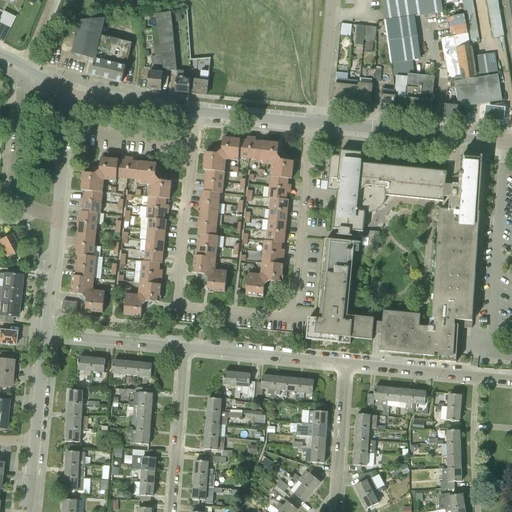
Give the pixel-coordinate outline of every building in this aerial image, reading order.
[(441,0),(382,0),(386,22),(391,62),(409,59),(404,18),(443,13),(441,0)] [(161,55),(164,71),(177,71),(176,58),(172,14),(156,15),(161,55)] [(95,59),(101,36),(105,18),(80,22),(72,54),(95,59)] [(0,41),(3,43),(10,28),(0,23),(0,41)] [(350,36),(352,25),(342,24),(341,35),(350,36)] [(363,46),(363,40),(365,26),(357,26),(355,46),(363,46)] [(376,28),(365,27),(364,40),(366,40),(373,41),(375,41),(376,28)] [(101,36),(95,59),(91,75),(122,83),(132,44),(101,36)] [(445,63),(446,63),(452,62),(450,49),(448,38),(442,39),(441,39),(445,63)] [(372,53),(373,41),(366,40),(365,53),(372,53)] [(458,107),(459,108),(502,101),(498,75),(479,78),(476,57),(474,45),(450,49),(452,62),(454,79),(456,90),(458,107)] [(495,54),(476,57),(479,78),(498,75),(495,54)] [(164,71),(161,55),(151,57),(152,64),(152,69),(150,69),(148,89),(162,90),(164,71)] [(190,93),(192,79),(184,78),(184,71),(178,71),(175,92),(190,93)] [(207,95),(209,72),(201,71),(201,79),(196,78),(194,94),(207,95)] [(433,95),(435,77),(408,74),(404,115),(430,118),(432,102),(434,103),(435,95),(433,95)] [(448,78),(447,89),(456,90),(454,79),(448,78)] [(334,98),(346,99),(348,80),(338,79),(337,85),(335,85),(334,98)] [(348,80),(346,99),(357,100),(358,86),(358,81),(348,80)] [(358,85),(358,86),(357,100),(370,102),(372,86),(358,85)] [(394,114),(395,98),(395,96),(395,95),(395,91),(382,90),(380,113),(394,114)] [(459,108),(458,107),(446,105),(444,119),(461,121),(459,108)] [(506,107),(486,105),(485,118),(504,120),(506,107)] [(250,159),(252,138),(248,137),(247,141),(241,140),(239,158),(250,159)] [(250,159),(260,160),(261,142),(256,142),(256,138),(252,138),(250,159)] [(239,161),(239,158),(241,140),(229,139),(229,141),(223,141),(222,150),(221,150),(217,152),(217,154),(208,153),(207,159),(205,159),(204,170),(207,171),(225,173),(226,161),(228,160),(239,161)] [(261,142),(260,160),(259,163),(271,164),(273,166),(271,177),(289,179),(292,180),(293,168),(291,167),(292,162),(283,161),(283,159),(280,156),(278,156),(279,147),(273,146),(274,143),(261,142)] [(352,237),(353,236),(369,238),(367,250),(368,250),(368,246),(379,247),(379,240),(380,240),(380,232),(369,231),(369,232),(363,232),(365,213),(370,213),(375,212),(379,209),(383,205),(385,201),(386,196),(444,202),(444,197),(446,185),(447,172),(370,164),(371,159),(361,158),(362,153),(341,151),(340,156),(331,155),(327,190),(338,191),(334,229),(339,230),(339,235),(338,235),(337,235),(341,236),(352,237)] [(446,185),(444,197),(450,198),(449,211),(440,210),(433,319),(435,319),(434,328),(419,326),(421,315),(384,311),(383,323),(377,322),(376,331),(379,334),(381,335),(380,351),(435,357),(435,353),(440,353),(439,362),(456,363),(459,328),(472,329),(480,213),(479,213),(481,177),(483,158),(482,158),(482,159),(463,157),(462,156),(460,176),(459,176),(459,183),(449,184),(449,183),(449,185),(446,185)] [(128,179),(130,158),(125,158),(125,161),(118,160),(117,178),(128,179)] [(130,158),(128,179),(138,180),(140,163),(134,162),(134,158),(130,158)] [(116,181),(117,178),(118,160),(107,159),(107,162),(101,161),(100,170),(99,170),(95,173),(95,174),(86,173),(85,179),(83,179),(82,191),(85,191),(103,193),(104,181),(105,180),(116,181)] [(140,163),(138,180),(138,184),(149,185),(150,186),(149,198),(166,199),(170,200),(171,188),(169,188),(169,182),(160,181),(161,180),(158,176),(156,176),(157,167),(151,166),(152,164),(140,163)] [(225,173),(207,171),(206,181),(224,183),(225,173)] [(289,179),(271,177),(270,187),(291,190),(292,185),(288,185),(289,179)] [(224,183),(206,181),(205,192),(220,193),(220,194),(223,194),(224,183)] [(291,190),(270,187),(269,198),(272,199),(272,198),(286,200),(287,193),(291,194),(291,190)] [(103,193),(85,191),(84,202),(102,203),(103,193)] [(220,193),(205,192),(203,191),(202,202),(219,204),(220,194),(220,193)] [(166,199),(149,198),(148,208),(169,210),(169,206),(166,205),(166,199)] [(272,198),(272,199),(271,209),(288,211),(289,200),(286,200),(272,198)] [(102,203),(84,202),(83,212),(98,213),(98,214),(101,214),(102,203)] [(219,204),(202,202),(200,213),(218,215),(219,204)] [(169,210),(148,208),(147,219),(149,219),(164,220),(165,214),(168,214),(169,210)] [(288,211),(271,209),(270,220),(287,222),(288,211)] [(98,213),(83,212),(80,212),(79,223),(97,224),(98,214),(98,213)] [(218,215),(200,213),(199,224),(217,226),(218,215)] [(149,219),(148,230),(166,231),(167,220),(164,220),(149,219)] [(287,222),(270,220),(269,231),(286,233),(287,222)] [(97,224),(79,223),(78,234),(96,235),(97,224)] [(217,226),(199,224),(198,235),(201,235),(216,236),(217,226)] [(166,231),(148,230),(147,241),(165,242),(166,231)] [(269,231),(267,241),(267,242),(282,243),(282,244),(285,244),(286,233),(269,231)] [(20,250),(12,234),(0,240),(0,245),(6,257),(20,250)] [(96,235),(78,234),(77,244),(95,246),(96,235)] [(201,235),(200,246),(217,248),(218,236),(216,236),(201,235)] [(372,340),(374,319),(345,316),(352,242),(340,241),(326,240),(319,308),(324,309),(323,319),(309,318),(307,340),(351,344),(351,339),(372,340)] [(147,241),(146,251),(164,253),(165,242),(147,241)] [(267,242),(267,241),(265,241),(264,253),(285,255),(285,250),(282,250),(282,244),(282,243),(267,242)] [(95,246),(77,244),(76,255),(78,256),(94,257),(95,246)] [(217,248),(200,246),(198,256),(216,258),(217,248)] [(162,264),(164,253),(146,251),(145,262),(162,264)] [(285,255),(264,253),(263,263),(280,265),(280,264),(281,258),(284,259),(285,255)] [(94,257),(78,256),(77,266),(95,268),(96,257),(94,257)] [(216,258),(198,256),(195,256),(194,268),(197,268),(196,274),(205,275),(205,276),(208,280),(209,280),(208,289),(214,289),(214,292),(225,293),(228,272),(217,271),(215,269),(216,258)] [(141,273),(162,275),(163,271),(159,270),(159,264),(145,262),(142,261),(141,273)] [(280,265),(263,263),(262,274),(260,275),(249,274),(246,295),(258,296),(258,294),(264,294),(265,285),(266,285),(270,283),(270,281),(279,282),(280,276),(282,277),(284,265),(280,264),(280,265)] [(77,266),(76,276),(76,277),(94,279),(95,268),(77,266)] [(22,276),(0,273),(0,287),(5,288),(20,290),(22,276)] [(158,279),(162,279),(162,275),(141,273),(140,283),(157,285),(158,279)] [(76,277),(76,276),(73,276),(72,288),(71,294),(79,295),(86,304),(86,312),(87,312),(87,309),(92,310),(91,312),(103,313),(105,292),(94,291),(93,289),(94,279),(76,277)] [(161,285),(157,285),(140,283),(139,294),(137,295),(126,294),(124,315),(136,317),(136,314),(142,315),(143,306),(144,306),(148,303),(148,301),(157,302),(158,297),(160,297),(161,285)] [(20,290),(5,288),(0,287),(0,301),(1,301),(1,302),(19,304),(20,290)] [(76,315),(77,302),(63,301),(62,314),(76,315)] [(0,322),(11,324),(12,317),(17,318),(19,304),(1,302),(0,312),(0,322)] [(16,333),(0,330),(0,344),(14,346),(15,344),(16,344),(18,342),(18,340),(16,338),(15,338),(16,333)] [(84,376),(87,377),(87,381),(90,381),(91,377),(91,372),(92,359),(79,358),(78,371),(84,371),(84,376)] [(0,372),(12,374),(13,361),(0,359),(0,372)] [(92,359),(91,372),(94,372),(104,373),(105,360),(92,359)] [(113,374),(126,375),(127,362),(114,361),(113,374)] [(127,362),(126,375),(138,377),(140,364),(127,362)] [(140,364),(138,377),(151,378),(152,365),(140,364)] [(12,374),(0,372),(0,386),(10,387),(12,374)] [(223,385),(236,386),(237,374),(225,372),(223,385)] [(237,374),(236,386),(235,398),(240,399),(240,393),(243,393),(243,387),(248,388),(248,397),(254,397),(255,383),(249,382),(250,375),(237,374)] [(271,399),(274,400),(276,377),(263,376),(262,383),(258,383),(256,395),(262,395),(263,389),(268,390),(268,395),(271,395),(271,399)] [(276,377),(274,400),(277,400),(277,395),(280,396),(280,391),(287,392),(288,379),(276,377)] [(288,379),(287,392),(300,393),(301,380),(288,379)] [(301,380),(300,393),(299,397),(299,402),(302,403),(302,398),(304,398),(305,393),(312,394),(314,381),(301,380)] [(387,401),(388,389),(375,388),(375,395),(368,394),(367,404),(373,405),(374,400),(381,401),(380,406),(383,406),(383,416),(385,416),(386,406),(387,401)] [(388,389),(387,401),(392,402),(399,403),(401,390),(388,389)] [(411,413),(413,391),(401,390),(399,403),(406,403),(406,408),(408,408),(408,413),(411,413)] [(70,391),(70,404),(83,405),(83,392),(70,391)] [(413,391),(411,413),(414,413),(415,409),(417,409),(417,404),(425,405),(426,392),(413,391)] [(129,406),(134,406),(152,407),(153,395),(140,394),(140,393),(134,393),(133,402),(130,402),(129,406)] [(448,407),(460,409),(462,396),(449,395),(448,407)] [(208,412),(220,413),(221,400),(209,399),(208,412)] [(0,414),(7,415),(9,401),(0,400),(0,414)] [(83,405),(70,404),(69,417),(82,417),(83,405)] [(152,407),(134,406),(133,417),(139,418),(139,419),(151,420),(152,407)] [(460,409),(448,407),(447,420),(459,421),(460,409)] [(304,424),(314,424),(327,425),(327,413),(309,411),(309,421),(304,421),(304,424)] [(207,425),(220,426),(227,426),(228,418),(242,418),(242,414),(230,413),(225,413),(222,413),(220,413),(208,412),(207,425)] [(266,423),(266,415),(256,415),(255,423),(266,423)] [(358,415),(356,428),(369,429),(374,429),(379,430),(385,430),(385,426),(377,426),(378,417),(358,415)] [(82,417),(69,417),(68,429),(81,430),(82,417)] [(151,420),(139,419),(138,432),(150,432),(151,420)] [(421,429),(422,421),(414,421),(414,429),(421,429)] [(327,425),(314,424),(313,437),(326,438),(327,425)] [(206,437),(219,438),(220,426),(207,425),(206,437)] [(369,429),(356,428),(356,440),(368,441),(369,429)] [(81,430),(68,429),(68,442),(80,443),(81,430)] [(138,432),(133,431),(128,431),(127,433),(132,434),(131,443),(137,444),(149,445),(150,432),(138,432)] [(447,444),(460,444),(460,431),(447,431),(447,444)] [(225,439),(219,438),(206,437),(205,450),(218,451),(218,450),(224,450),(225,439)] [(326,438),(313,437),(312,450),(325,451),(326,438)] [(376,442),(368,441),(356,440),(355,453),(367,454),(372,454),(377,455),(378,451),(375,451),(376,442)] [(460,456),(460,444),(447,444),(448,457),(460,456)] [(257,454),(257,445),(248,445),(248,453),(257,454)] [(122,458),(123,450),(114,449),(114,458),(122,458)] [(325,451),(312,450),(306,449),(303,449),(302,452),(306,452),(305,463),(324,464),(325,451)] [(67,452),(66,465),(85,466),(85,454),(80,453),(67,452)] [(367,454),(355,453),(354,466),(367,467),(367,454)] [(460,456),(448,457),(448,469),(461,469),(460,456)] [(132,470),(142,471),(155,472),(156,459),(133,457),(132,470)] [(269,469),(272,464),(265,460),(262,465),(269,469)] [(196,462),(195,473),(208,474),(209,463),(196,462)] [(85,466),(66,465),(66,477),(84,478),(85,466)] [(461,469),(448,469),(444,469),(442,469),(442,482),(441,482),(441,489),(454,489),(454,482),(461,482),(461,469)] [(155,472),(142,471),(142,482),(154,483),(155,472)] [(213,474),(208,474),(195,473),(194,486),(207,487),(214,488),(215,479),(217,479),(218,473),(213,472),(213,474)] [(355,487),(361,498),(372,492),(378,489),(372,478),(374,478),(371,473),(364,475),(359,478),(362,483),(355,487)] [(310,475),(302,485),(312,493),(320,483),(310,475)] [(84,478),(66,477),(65,490),(70,490),(77,491),(83,491),(84,478)] [(108,491),(108,481),(101,480),(100,490),(108,491)] [(289,487),(281,480),(278,483),(275,481),(274,483),(277,485),(276,485),(285,492),(289,487)] [(154,483),(142,482),(136,482),(132,482),(131,485),(136,485),(136,488),(135,496),(141,496),(151,497),(153,497),(154,483)] [(302,485),(302,484),(294,494),(304,502),(312,493),(302,485)] [(207,487),(194,486),(193,500),(206,501),(207,487)] [(282,497),(285,493),(277,486),(273,490),(282,497)] [(367,509),(379,503),(372,492),(361,498),(367,509)] [(441,505),(439,505),(440,511),(445,510),(464,507),(462,494),(448,496),(447,494),(439,495),(441,505)] [(64,500),(63,511),(76,511),(77,501),(64,500)] [(269,503),(279,511),(296,511),(298,510),(288,501),(284,506),(280,503),(277,506),(271,500),(269,503)]
